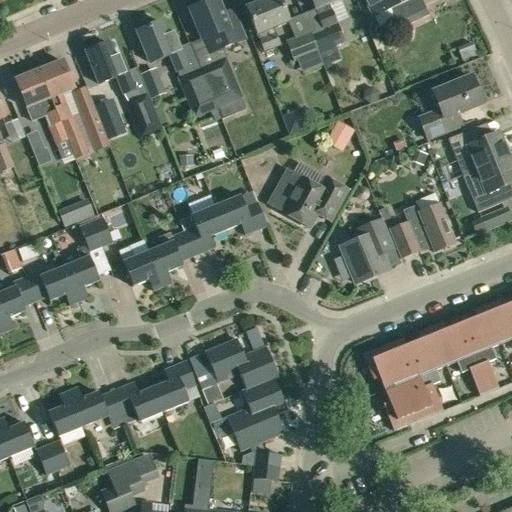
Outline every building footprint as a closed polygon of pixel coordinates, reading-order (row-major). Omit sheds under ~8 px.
[(217,0),(211,0),(189,9),(208,54),(245,39),(234,12),(224,17),(217,0)] [(279,46),(272,29),(288,23),(287,18),(281,2),(283,1),(282,0),(261,0),(262,1),(246,8),(264,52),(279,46)] [(310,0),(314,10),(303,14),(309,32),(317,53),(344,42),(337,23),(336,24),(328,5),(339,0),(310,0)] [(383,12),(390,9),(399,29),(428,15),(421,0),(364,0),(372,17),(382,12),(383,12)] [(161,22),(138,31),(151,64),(170,56),(179,79),(194,73),(188,57),(183,59),(173,33),(166,35),(161,22)] [(309,32),(285,42),(293,63),(317,53),(309,32)] [(108,43),(87,51),(100,84),(117,77),(123,94),(141,139),(162,130),(160,126),(137,68),(128,72),(121,54),(114,57),(108,43)] [(224,60),(201,70),(216,107),(240,97),(224,60)] [(60,94),(74,89),(64,61),(39,71),(60,122),(76,161),(89,156),(74,115),(69,118),(60,94)] [(194,73),(179,79),(194,116),(216,107),(201,70),(194,73)] [(39,71),(29,75),(27,71),(16,75),(18,79),(15,80),(26,108),(31,123),(46,117),(49,126),(46,127),(55,147),(67,142),(39,71)] [(159,99),(173,93),(165,71),(150,77),(159,99)] [(440,110),(419,119),(427,140),(461,126),(456,114),(482,104),(470,76),(432,92),(440,110)] [(87,88),(72,94),(95,152),(110,147),(87,88)] [(5,144),(0,145),(0,118),(4,117),(0,106),(0,173),(14,168),(5,144)] [(478,170),(508,158),(498,133),(477,142),(472,130),(447,139),(457,164),(473,157),(478,170)] [(45,149),(32,154),(38,167),(51,162),(45,149)] [(462,176),(468,189),(477,213),(502,204),(496,190),(511,183),(511,168),(508,158),(478,170),(462,176)] [(286,168),(265,204),(309,229),(317,214),(330,222),(348,190),(326,178),(320,188),(286,168)] [(439,204),(438,205),(434,194),(415,202),(416,205),(402,211),(407,223),(389,230),(400,258),(419,251),(419,253),(431,248),(433,252),(455,244),(439,204)] [(215,206),(225,230),(241,224),(245,235),(267,226),(257,202),(245,207),(240,196),(215,206)] [(225,230),(215,206),(191,216),(195,227),(182,232),(192,257),(215,247),(210,236),(225,230)] [(103,218),(91,222),(101,247),(113,243),(103,218)] [(356,241),(341,247),(345,257),(352,276),(356,284),(387,271),(387,270),(383,260),(395,255),(396,254),(383,221),(382,220),(380,221),(369,225),(373,234),(356,241)] [(91,222),(79,227),(86,245),(89,252),(101,247),(91,222)] [(171,237),(169,233),(158,238),(162,246),(147,252),(162,287),(172,284),(167,272),(182,266),(180,261),(192,257),(182,232),(171,237)] [(64,267),(78,302),(88,299),(83,287),(99,281),(87,253),(89,252),(86,245),(75,250),(79,261),(64,267)] [(153,291),(155,290),(162,287),(147,252),(123,262),(132,286),(148,280),(153,291)] [(19,276),(31,271),(23,253),(11,258),(19,276)] [(78,302),(64,267),(39,277),(38,272),(25,277),(35,302),(47,297),(49,302),(65,295),(69,306),(78,302)] [(35,302),(25,277),(13,282),(15,287),(0,293),(0,322),(4,333),(14,329),(9,318),(25,312),(23,307),(35,302)] [(511,303),(501,308),(498,301),(485,306),(500,345),(511,341),(511,303)] [(500,345),(485,306),(473,310),(476,318),(461,324),(489,393),(498,390),(487,363),(495,360),(491,349),(500,345)] [(489,393),(461,324),(445,331),(442,323),(430,328),(446,367),(456,363),(461,374),(469,371),(479,397),(489,393)] [(446,367),(430,328),(418,333),(421,341),(406,346),(433,416),(442,412),(432,386),(440,383),(435,372),(446,367)] [(406,346),(403,339),(389,344),(390,345),(391,345),(393,352),(382,357),(379,348),(362,355),(373,381),(379,379),(384,391),(418,378),(406,346)] [(243,356),(237,340),(204,353),(217,384),(239,375),(237,368),(247,364),(243,356)] [(265,347),(243,356),(247,364),(237,368),(239,375),(246,390),(274,379),(278,378),(265,347)] [(153,387),(163,412),(189,402),(184,390),(196,385),(186,361),(164,370),(168,381),(153,387)] [(433,416),(418,378),(384,391),(388,403),(383,406),(393,432),(410,425),(407,417),(418,412),(420,419),(420,421),(433,416)] [(284,405),(274,380),(274,379),(241,392),(248,409),(252,418),(284,405)] [(163,412),(153,387),(138,393),(133,383),(114,390),(124,415),(134,411),(138,422),(163,412)] [(124,415),(114,390),(100,396),(98,392),(82,398),(77,387),(68,391),(83,427),(108,417),(110,421),(124,415)] [(222,401),(216,387),(202,392),(208,407),(222,401)] [(47,413),(57,435),(57,437),(83,427),(68,391),(59,395),(63,406),(47,413)] [(226,418),(240,452),(284,434),(276,414),(286,410),(284,405),(252,418),(248,409),(226,418)] [(0,419),(0,436),(9,457),(34,447),(24,422),(8,429),(4,418),(0,419)] [(0,460),(9,457),(0,436),(0,460)] [(59,441),(47,446),(58,471),(69,466),(59,441)] [(47,446),(36,451),(46,476),(58,471),(47,446)] [(255,454),(253,466),(280,469),(282,456),(266,454),(255,453),(255,454)] [(131,496),(144,491),(141,484),(158,477),(149,454),(132,461),(106,471),(112,486),(122,511),(135,506),(131,496)] [(242,458),(241,465),(253,466),(255,454),(252,454),(242,458)] [(280,469),(253,466),(252,480),(279,483),(280,469)] [(118,511),(122,511),(112,486),(100,491),(108,511),(118,511)] [(149,511),(151,503),(141,501),(139,511),(149,511)]
